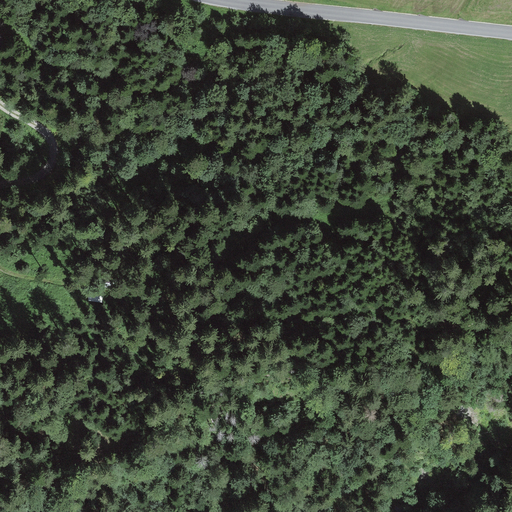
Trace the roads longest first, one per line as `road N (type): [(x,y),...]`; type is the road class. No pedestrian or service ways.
road 1 (tertiary): [(228,0),(511,33)]
road 2 (track): [(0,105),(53,146),(48,170),(0,183)]
